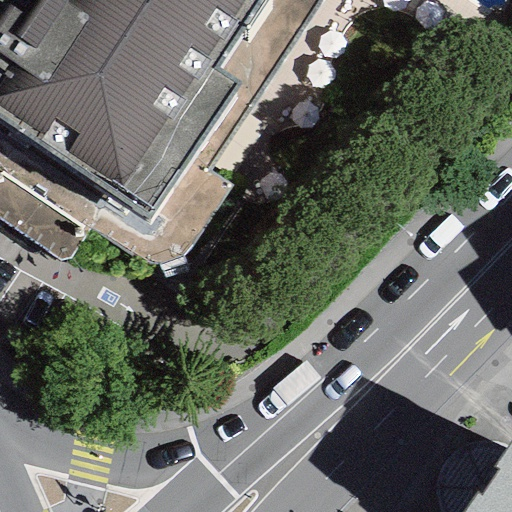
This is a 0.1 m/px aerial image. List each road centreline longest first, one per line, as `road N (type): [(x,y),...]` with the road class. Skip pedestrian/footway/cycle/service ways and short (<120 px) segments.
road 1 (primary): [(511,189),(210,489)]
road 2 (primary): [(294,511),(511,287)]
road 3 (primary): [(210,489),(0,432)]
